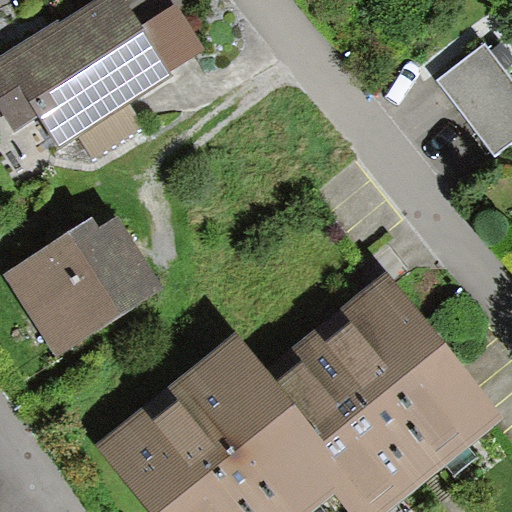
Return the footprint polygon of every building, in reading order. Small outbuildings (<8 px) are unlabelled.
[(124,0),(94,0),(0,60),(0,111),(14,133),(36,119),(56,150),(77,136),(94,163),(145,130),(128,103),(172,75),(170,72),(142,27),(124,0)] [(177,5),(142,27),(170,72),(205,50),(177,5)] [(511,73),(489,41),(437,78),(492,154),(511,139),(511,73)] [(11,289),(60,360),(162,290),(112,219),(99,228),(91,217),(3,278),(11,289)] [(387,272),(265,369),(234,332),(96,444),(151,511),(306,511),(334,490),(352,511),(391,511),(506,419),(387,272)]
